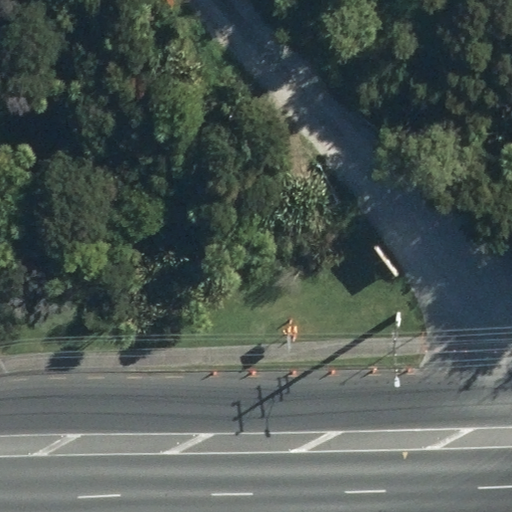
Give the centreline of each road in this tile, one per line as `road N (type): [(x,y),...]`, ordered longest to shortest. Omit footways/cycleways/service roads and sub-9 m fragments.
road 1 (track): [(491,434),(470,300),(225,0)]
road 2 (secondary): [(511,434),(0,444)]
